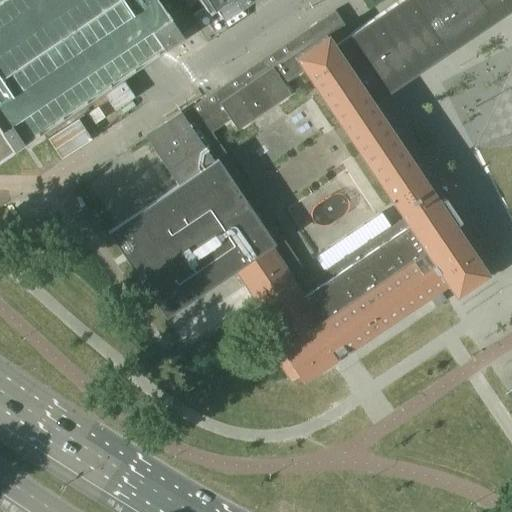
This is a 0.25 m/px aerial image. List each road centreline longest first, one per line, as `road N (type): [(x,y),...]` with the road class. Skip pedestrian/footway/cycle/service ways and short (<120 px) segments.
road 1 (residential): [(86,153),(298,0)]
road 2 (trunk): [(164,511),(0,402)]
